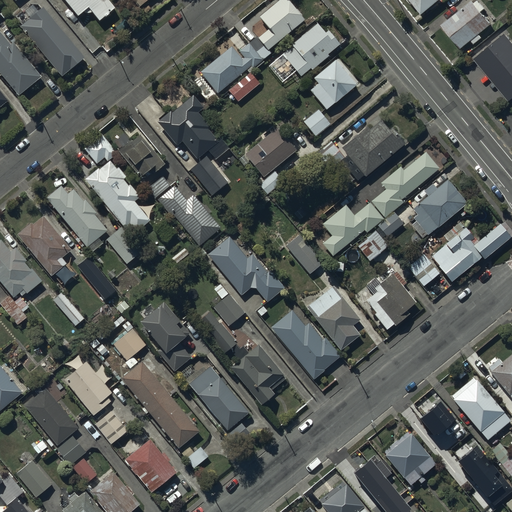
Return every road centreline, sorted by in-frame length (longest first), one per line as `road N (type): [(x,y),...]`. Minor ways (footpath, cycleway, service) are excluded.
road 1 (residential): [(511,274),(226,511)]
road 2 (residential): [(216,0),(0,180)]
road 3 (tertiary): [(511,181),(362,0)]
